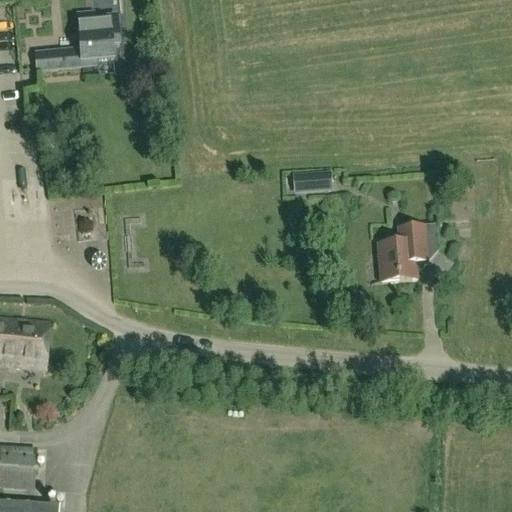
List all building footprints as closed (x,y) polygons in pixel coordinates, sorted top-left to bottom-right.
[(37,73),(89,69),(88,63),(114,61),(113,49),(119,48),(116,19),(93,21),(92,16),(78,18),(81,52),(35,56),(37,73)] [(59,183),(60,242),(102,242),(102,230),(109,230),(108,182),(59,183)] [(381,286),(417,283),(415,252),(426,252),(424,228),(402,229),(403,237),(396,245),(378,246),(381,286)] [(51,324),(0,319),(0,370),(46,375),(51,324)] [(0,488),(33,491),(36,454),(0,451),(0,488)]
